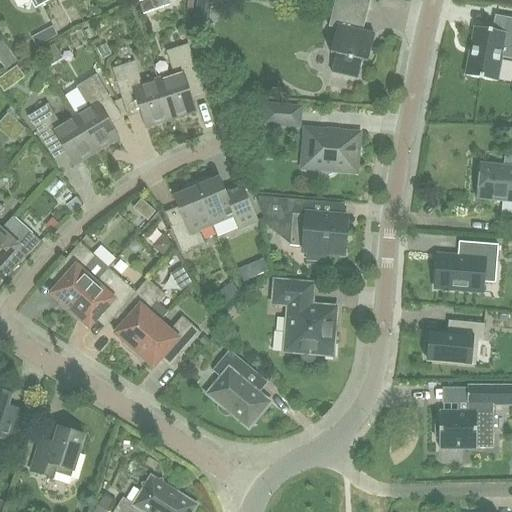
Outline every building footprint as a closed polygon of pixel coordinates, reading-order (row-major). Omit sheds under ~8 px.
[(196,0),(194,26),(209,27),(211,0),(196,0)] [(342,0),(336,0),(330,27),(337,29),(331,53),(337,55),(332,73),(358,79),(365,53),(371,55),(376,35),(364,32),(371,2),(342,0)] [(475,26),(468,75),(500,79),(503,54),(511,54),(511,19),(497,17),(494,29),(475,26)] [(32,38),(37,47),(46,42),(42,33),(32,38)] [(17,62),(0,38),(0,61),(6,70),(17,62)] [(54,44),(43,51),(49,60),(60,54),(54,44)] [(158,80),(171,120),(195,111),(190,95),(192,91),(202,88),(188,44),(166,52),(173,74),(158,80)] [(146,128),(171,120),(158,80),(142,85),(135,62),(112,69),(126,113),(137,109),(141,111),(146,128)] [(88,107),(74,116),(96,152),(118,138),(109,124),(110,120),(120,114),(96,75),(76,87),(88,107)] [(96,152),(74,116),(60,125),(48,104),(28,116),(51,155),(61,150),(65,151),(74,165),(96,152)] [(266,105),(265,123),(299,126),(300,108),(266,105)] [(306,131),(303,167),(319,168),(321,172),(324,174),(328,174),(333,173),(335,170),(355,171),(356,159),(359,156),(359,151),(357,147),(358,135),(306,131)] [(504,168),(479,166),(476,201),(511,204),(511,157),(505,157),(504,168)] [(204,178),(194,182),(212,226),(234,217),(240,229),(257,222),(246,196),(233,201),(231,196),(225,194),(218,178),(211,181),(208,178),(204,178)] [(199,231),(212,226),(194,182),(184,186),(182,189),(181,193),(174,196),(184,222),(171,227),(182,253),(205,244),(199,231)] [(77,198),(67,205),(73,212),(82,204),(77,198)] [(347,213),(306,209),(305,211),(293,210),(292,213),(283,213),(284,202),(258,200),(264,217),(292,219),(290,241),(302,243),(302,248),(307,249),(306,255),(325,257),(325,250),(344,252),(347,213)] [(0,231),(13,217),(1,230),(0,229),(0,213),(4,209),(0,204),(0,231)] [(511,205),(503,204),(502,224),(511,224),(511,205)] [(156,206),(139,221),(155,239),(172,224),(156,206)] [(13,217),(0,231),(0,267),(12,254),(21,263),(41,241),(13,217)] [(58,306),(67,314),(108,268),(80,243),(58,267),(67,275),(50,294),(58,301),(58,306)] [(437,255),(435,289),(482,292),(483,283),(485,261),(497,261),(498,245),(471,243),(470,258),(457,257),(437,255)] [(187,265),(176,273),(186,287),(197,279),(187,265)] [(136,293),(136,292),(108,268),(67,314),(77,322),(81,322),(89,329),(106,309),(115,317),(124,307),(123,307),(136,293)] [(122,345),(132,354),(160,322),(159,322),(168,312),(158,304),(166,295),(147,279),(136,292),(136,293),(123,307),(124,307),(132,315),(114,334),(122,341),(122,345)] [(333,356),(337,307),(312,305),(314,283),(274,280),(272,304),(288,306),(285,334),(294,334),(292,351),(284,351),(284,352),(302,354),(302,357),(302,360),(306,362),(310,363),(313,361),(315,358),(315,355),(333,356)] [(170,331),(160,322),(132,354),(141,362),(145,361),(153,368),(170,349),(179,357),(201,333),(182,316),(170,331)] [(425,338),(424,355),(428,356),(427,361),(475,366),(478,340),(483,340),(484,325),(453,321),(452,335),(447,335),(430,333),(430,339),(425,338)] [(249,429),(270,403),(244,381),(253,370),(229,350),(212,371),(221,378),(207,394),(219,405),(218,406),(218,411),(225,416),(229,416),(231,414),(249,429)] [(511,404),(511,386),(467,387),(467,405),(469,405),(469,415),(439,415),(439,423),(435,423),(435,440),(439,440),(439,449),(493,449),(493,405),(511,404)] [(0,438),(20,445),(29,416),(8,409),(12,394),(0,389),(0,438)] [(52,450),(38,446),(31,471),(69,484),(77,480),(84,456),(78,454),(84,435),(74,432),(72,428),(64,426),(60,428),(59,428),(52,450)] [(192,511),(197,506),(164,485),(162,479),(156,480),(151,477),(148,482),(141,484),(143,490),(134,505),(122,498),(114,511),(115,511),(192,511)] [(108,511),(115,501),(104,495),(94,511),(108,511)]
